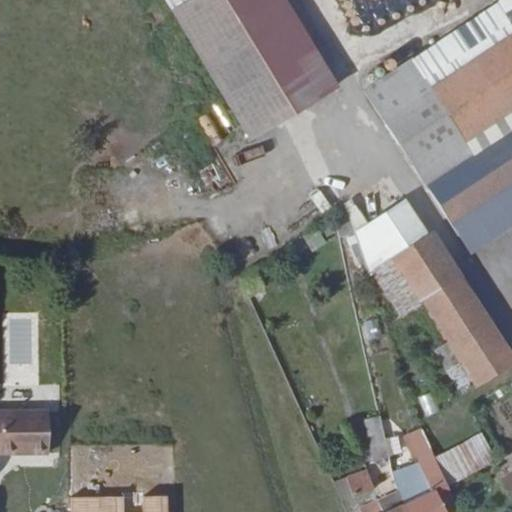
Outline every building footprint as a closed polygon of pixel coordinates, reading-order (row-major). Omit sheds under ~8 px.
[(350,96),(341,81),(308,26),(292,0),(198,0),(179,11),(261,149),(334,105),(350,96)] [(458,233),(467,246),(511,215),(511,17),(508,11),(458,45),(377,99),(421,175),(433,196),(458,233)] [(350,224),(373,287),(379,283),(401,269),(435,247),(398,193),(350,224)] [(287,242),(294,259),(326,245),(318,228),(287,242)] [(511,374),(511,356),(435,247),(401,269),(428,309),(485,392),(511,374)] [(379,283),(407,323),(428,309),(401,269),(379,283)] [(257,271),(240,277),(247,295),(264,288),(257,271)] [(0,457),(2,458),(51,458),(52,415),(0,414),(0,457)] [(393,470),(401,469),(388,418),(372,422),(383,466),(392,464),(393,470)] [(435,457),(448,483),(494,460),(481,435),(435,457)] [(346,478),(354,499),(374,491),(366,470),(346,478)] [(428,479),(432,496),(411,506),(413,511),(462,511),(455,496),(451,488),(438,493),(434,477),(428,479)] [(173,487),(106,485),(106,499),(173,500),(173,487)] [(172,511),(173,500),(106,499),(74,498),(73,511),(172,511)]
